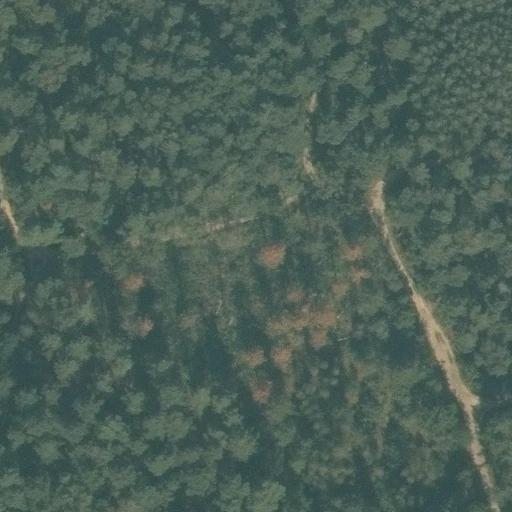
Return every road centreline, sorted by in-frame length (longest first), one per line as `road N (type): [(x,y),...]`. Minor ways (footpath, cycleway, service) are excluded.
road 1 (track): [(503,511),(391,220),(370,202)]
road 2 (track): [(28,287),(62,257),(329,203)]
road 3 (track): [(370,202),(418,164),(511,146)]
